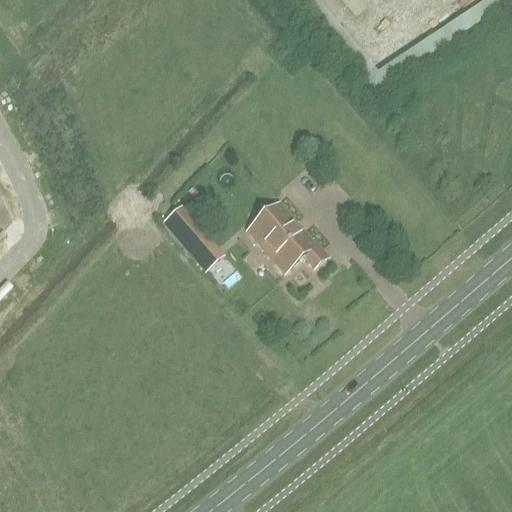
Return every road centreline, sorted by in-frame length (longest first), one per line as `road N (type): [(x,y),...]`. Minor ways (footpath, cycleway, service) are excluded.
road 1 (primary): [(208,511),(511,257)]
road 2 (residential): [(0,273),(35,226),(0,137)]
